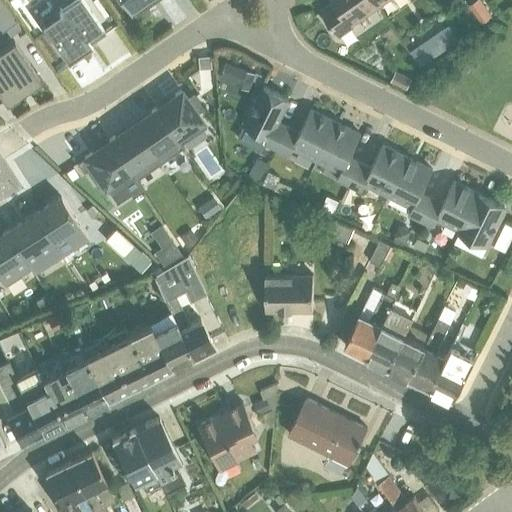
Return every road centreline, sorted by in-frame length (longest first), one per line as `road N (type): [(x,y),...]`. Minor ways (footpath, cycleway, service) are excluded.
road 1 (residential): [(0,478),(251,345),(318,350),(465,423)]
road 2 (residential): [(252,8),(296,56),(511,164)]
road 3 (residential): [(252,8),(206,26),(108,93),(34,124)]
